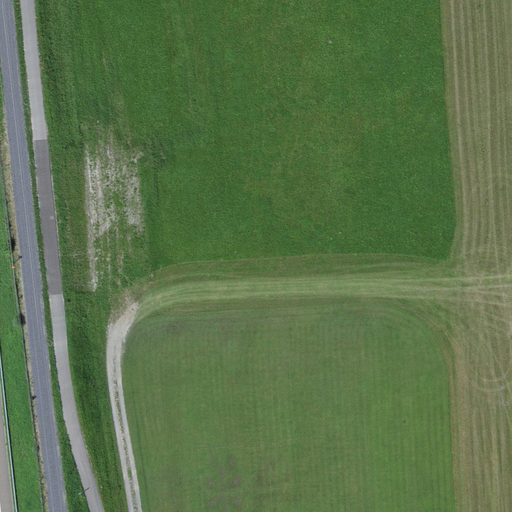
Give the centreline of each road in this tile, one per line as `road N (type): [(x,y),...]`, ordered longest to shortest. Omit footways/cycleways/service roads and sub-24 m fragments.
road 1 (track): [(135,511),(113,367),(115,326),(139,242),(135,154),(109,0)]
road 2 (track): [(31,0),(68,377),(101,511)]
road 3 (track): [(4,0),(57,511)]
